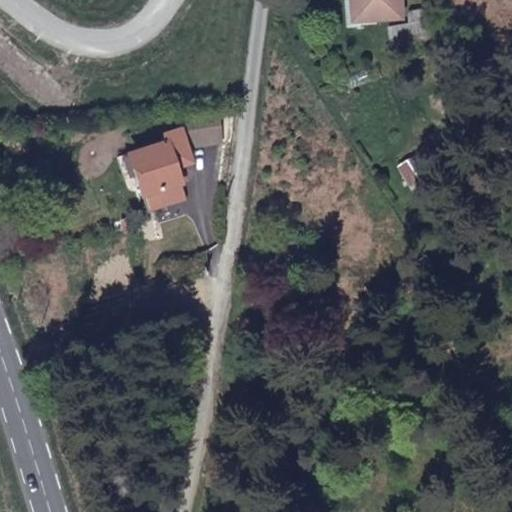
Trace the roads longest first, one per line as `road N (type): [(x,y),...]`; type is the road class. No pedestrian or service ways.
road 1 (residential): [(188,511),(234,260),(265,0)]
road 2 (residential): [(175,0),(142,36),(114,44),(61,34),(17,0)]
road 3 (primary): [(0,341),(56,511)]
